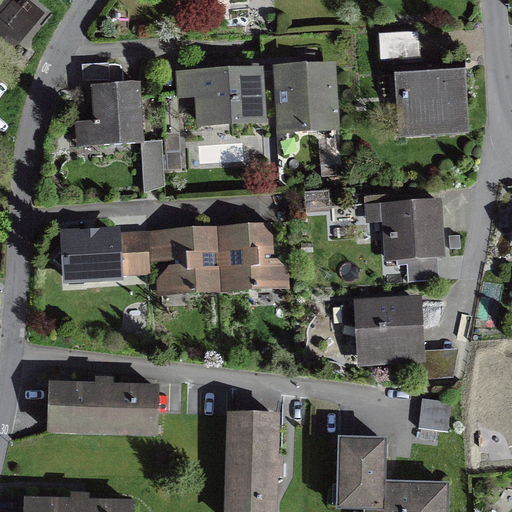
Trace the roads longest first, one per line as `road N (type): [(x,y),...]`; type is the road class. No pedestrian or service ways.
road 1 (residential): [(0,419),(14,353),(19,219),(35,116),(72,28),(94,0)]
road 2 (residential): [(511,139),(503,124),(495,0)]
